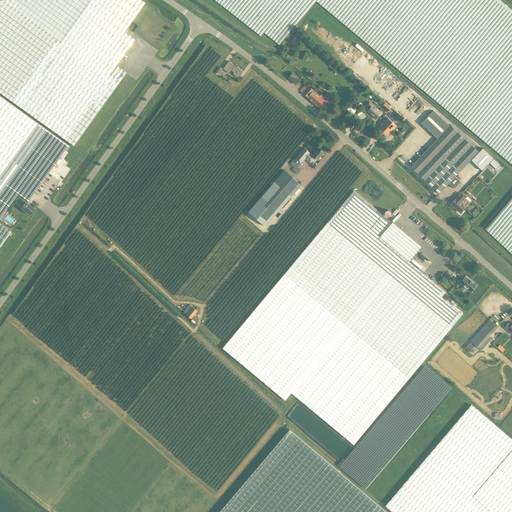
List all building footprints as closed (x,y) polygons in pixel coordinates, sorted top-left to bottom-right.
[(124,32),(132,21),(133,20),(145,3),(140,0),(0,0),(0,92),(74,146),(126,73),(116,65),(134,40),(124,32)] [(511,8),(502,0),(214,0),(261,36),(264,33),(279,45),(316,1),(511,165),(511,197),(485,229),(511,254),(511,8)] [(229,73),(231,71),(234,73),(232,74),(238,78),(242,72),(228,61),(223,69),(229,73)] [(381,76),(384,78),(391,71),(388,68),(381,76)] [(292,73),(288,78),(296,85),(300,79),(292,73)] [(329,105),(331,103),(332,103),(335,100),(328,93),(325,97),(322,94),(322,95),(319,92),(318,95),(308,86),(303,92),(308,96),(307,98),(321,109),(327,102),(329,105)] [(68,146),(5,101),(0,96),(0,218),(18,194),(28,201),(68,146)] [(382,106),(388,112),(392,108),(386,102),(382,106)] [(368,112),(376,120),(382,114),(377,109),(379,107),(375,103),(373,106),(371,103),(368,106),(371,109),(368,112)] [(455,177),(479,152),(450,125),(450,126),(433,111),(421,123),(438,139),(411,167),(439,193),(449,183),(454,188),(461,182),(455,177)] [(383,133),(393,122),(388,118),(378,130),(383,133)] [(393,122),(383,133),(387,137),(397,126),(393,122)] [(318,160),(324,153),(318,148),(312,155),(304,148),(293,160),(290,164),(293,167),(292,170),(296,174),(300,170),(297,167),(299,165),(300,165),(305,159),(310,163),(315,157),(318,160)] [(478,156),(483,160),(488,155),(483,150),(478,156)] [(495,158),(492,161),(500,169),(503,166),(495,158)] [(301,185),(284,170),(248,212),(265,226),(301,185)] [(354,191),(222,348),(284,401),(291,393),(298,399),(353,445),(462,315),(441,297),(445,292),(409,262),(422,247),(392,223),(382,215),(354,191)] [(457,198),(451,204),(454,207),(454,209),(456,210),(458,210),(461,213),(465,208),(464,207),(469,202),(465,199),(465,198),(461,193),(457,198)] [(30,215),(34,209),(27,204),(28,202),(23,198),(21,201),(24,203),(21,208),(30,215)] [(477,208),(472,213),(476,216),(481,212),(477,208)] [(0,246),(11,231),(0,223),(0,246)] [(460,283),(470,292),(476,286),(472,283),(469,280),(465,277),(460,283)] [(187,315),(191,319),(198,311),(193,307),(187,315)] [(498,328),(489,320),(470,341),(479,349),(498,328)] [(456,375),(452,380),(458,385),(462,380),(456,375)] [(511,511),(511,439),(471,405),(385,505),(392,511),(511,511)] [(386,511),(290,429),(219,511),(386,511)]
